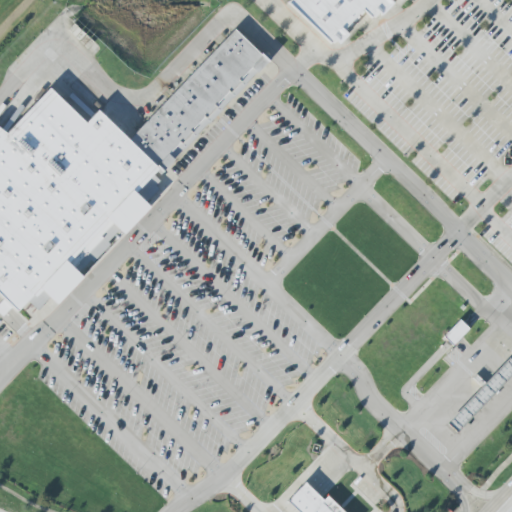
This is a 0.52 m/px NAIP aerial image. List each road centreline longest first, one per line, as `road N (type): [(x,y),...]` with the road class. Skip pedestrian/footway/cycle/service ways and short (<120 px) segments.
road 1 (residential): [(0,369),(267,88),(312,55),(336,66)]
road 2 (residential): [(476,206),(321,373),(170,511)]
road 3 (residential): [(290,70),(511,294)]
road 4 (residential): [(391,511),(390,499),(361,465),(395,427),(435,402),(511,309)]
road 5 (residential): [(337,354),(379,413),(491,511)]
road 6 (residential): [(378,38),(336,66),(421,150)]
road 7 (residential): [(421,150),(476,206),(511,173)]
